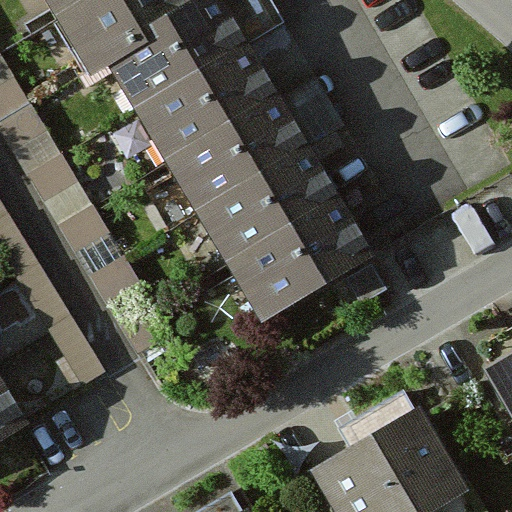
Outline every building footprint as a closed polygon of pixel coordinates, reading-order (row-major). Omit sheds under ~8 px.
[(53,0),(94,72),(118,58),(260,311),(384,242),(247,0),(53,0)] [(0,123),(44,206),(79,188),(0,40),(0,123)] [(0,443),(43,418),(0,345),(0,443)] [(511,354),(491,368),(511,401),(511,354)] [(428,511),(473,484),(422,403),(312,472),(337,511),(428,511)]
